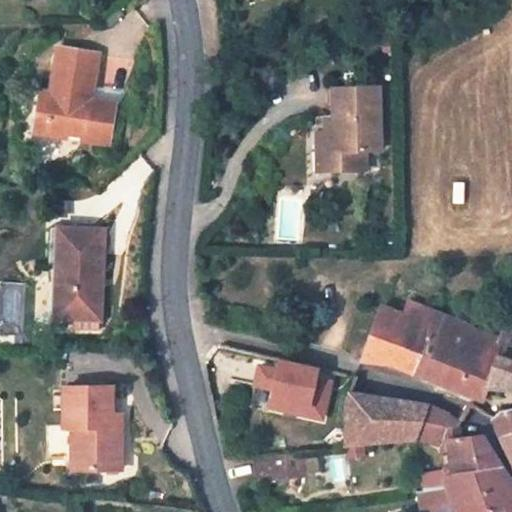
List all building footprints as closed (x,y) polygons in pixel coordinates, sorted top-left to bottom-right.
[(97,54),(55,46),(46,92),(37,90),(33,116),(42,117),(40,133),(63,137),(65,132),(80,135),(80,140),(106,143),(112,114),(86,110),(97,54)] [(372,83),(325,85),(326,117),(326,128),(318,129),(310,129),(311,148),(323,147),(323,168),(361,166),(360,147),(374,146),(372,83)] [(42,117),(33,116),(31,132),(40,133),(42,117)] [(326,117),(318,118),(318,129),(326,128),(326,117)] [(311,148),(311,168),(323,168),(323,147),(311,148)] [(103,229),(58,227),(55,288),(63,289),(61,318),(100,320),(103,229)] [(53,317),(61,318),(63,289),(55,288),(53,317)] [(495,357),(499,339),(406,303),(402,315),(381,308),(361,360),(363,361),(389,365),(482,400),(483,388),(495,357)] [(495,357),(509,361),(511,351),(511,328),(505,327),(504,328),(499,336),(499,339),(495,357)] [(264,410),(326,420),(335,365),(274,356),(273,363),(254,360),(251,382),(268,385),(264,410)] [(483,388),(511,390),(511,361),(509,361),(495,357),(483,388)] [(110,387),(64,386),(63,425),(79,426),(78,469),(121,470),(121,438),(115,438),(115,428),(121,429),(121,414),(111,415),(110,387)] [(422,422),(428,406),(349,392),(346,400),(344,445),(415,438),(422,422)] [(463,419),(428,406),(422,422),(457,428),(463,419)] [(511,407),(499,411),(492,419),(500,437),(511,464),(511,407)] [(415,438),(451,443),(451,439),(459,436),(457,428),(422,422),(415,438)] [(68,469),(78,469),(79,426),(69,426),(68,469)] [(459,436),(451,439),(451,443),(454,473),(493,469),(499,468),(482,440),(476,433),(459,436)] [(302,453),(254,458),(256,481),(304,476),(302,453)] [(511,487),(507,479),(499,468),(493,469),(505,496),(511,492),(511,487)] [(454,473),(452,473),(443,477),(446,485),(418,489),(423,509),(423,511),(455,511),(456,511),(455,511),(472,511),(505,496),(493,469),(454,473)] [(511,511),(511,492),(505,496),(472,511),(511,511)]
